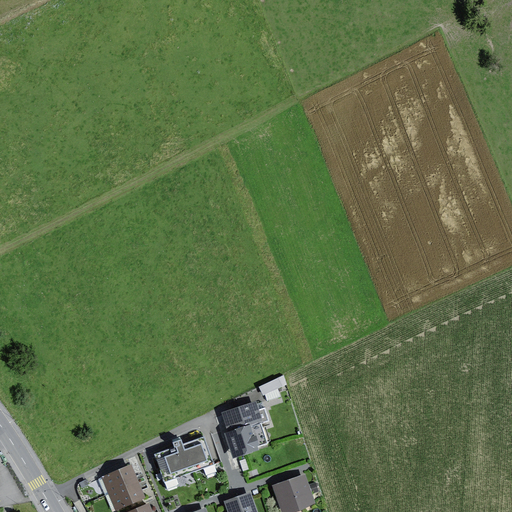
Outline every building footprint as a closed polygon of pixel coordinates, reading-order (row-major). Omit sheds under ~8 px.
[(281,384),(261,392),(265,402),(285,394),(281,384)] [(235,467),(271,454),(255,411),(225,422),(232,439),(225,441),(235,467)] [(203,440),(155,458),(164,484),(212,466),(203,440)] [(109,497),(137,485),(130,469),(102,480),(109,497)] [(305,476),(274,488),(282,511),(302,511),(317,507),(305,476)] [(137,485),(109,497),(115,511),(143,500),(137,485)] [(258,511),(252,493),(225,502),(227,511),(258,511)]
